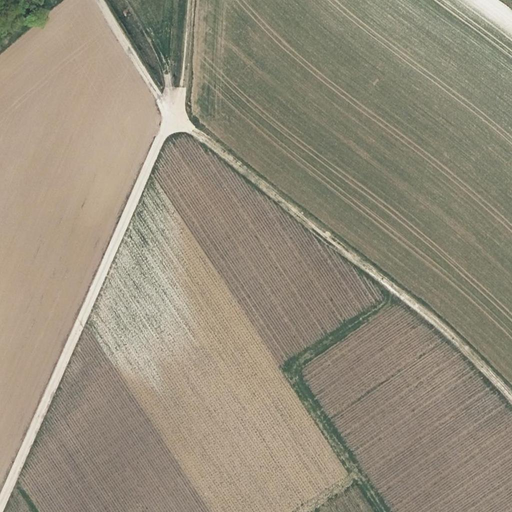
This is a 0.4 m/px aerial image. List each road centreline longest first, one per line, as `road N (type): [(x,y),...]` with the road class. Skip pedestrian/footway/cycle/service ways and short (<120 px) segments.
road 1 (track): [(511,399),(455,338),(172,113)]
road 2 (unclassified): [(0,504),(172,113)]
road 3 (track): [(172,113),(97,0)]
